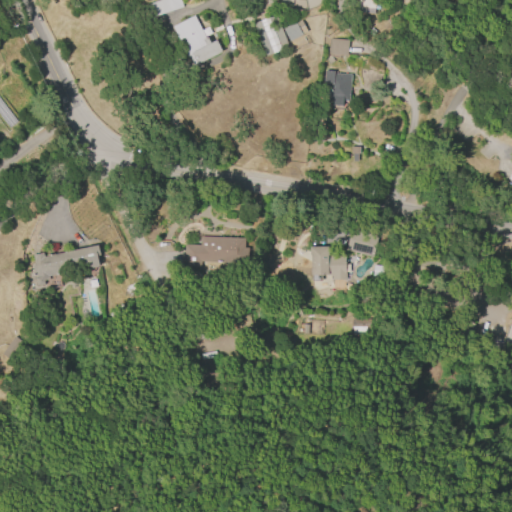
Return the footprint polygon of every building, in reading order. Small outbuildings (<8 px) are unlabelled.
[(179,0),(182,7),(149,18),(145,5),(160,0),(179,0)] [(373,0),(373,14),(357,13),(357,0),(373,0)] [(400,6),(401,0),(412,0),(410,8),(400,6)] [(171,26),(192,15),(204,38),(206,37),(209,43),(215,40),(221,51),(196,64),(190,53),(186,56),(182,48),(187,46),(183,38),(178,40),(171,26)] [(288,48),(265,56),(252,24),(275,15),(288,48)] [(306,31),(288,41),(281,29),(299,19),(306,31)] [(327,54),(329,39),(347,40),(346,56),(327,54)] [(350,74),(348,101),(342,100),(341,106),(331,105),(332,100),(324,99),(325,83),(322,83),(323,70),(332,71),(332,73),(350,74)] [(350,161),(350,147),(358,147),(358,155),(357,155),(357,161),(350,161)] [(372,258),(344,250),(349,233),(377,240),(372,258)] [(183,244),(200,244),(200,237),(244,238),(244,248),(248,248),(248,264),(200,262),(199,269),(182,269),(183,244)] [(43,255),(97,245),(99,255),(96,256),(98,267),(84,270),(84,266),(59,271),(59,274),(50,276),(51,283),(35,286),(34,279),(32,279),(29,265),(32,264),(30,254),(43,252),(43,255)] [(310,274),(309,247),(327,246),(327,255),(343,254),(344,280),(331,281),(331,274),(310,274)] [(364,335),(351,335),(351,319),(374,319),(374,329),(364,329),(364,335)] [(0,356),(0,354),(14,336),(22,342),(7,362),(0,356)]
